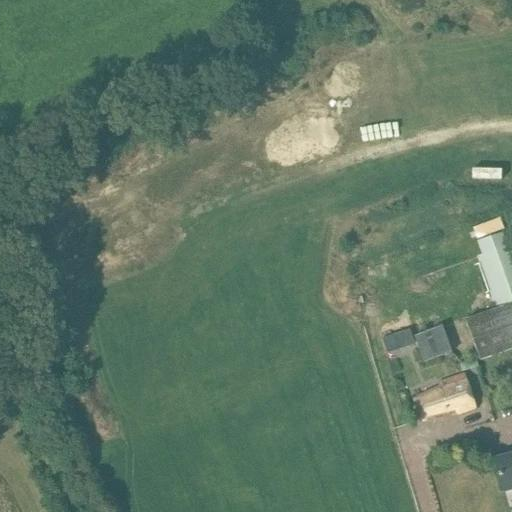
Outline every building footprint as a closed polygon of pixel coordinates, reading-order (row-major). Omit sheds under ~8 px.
[(503,217),(474,225),(477,238),(507,229),(503,217)] [(511,239),(508,229),(476,241),(481,255),(476,257),(495,308),(464,320),(465,323),(480,363),(511,350),(511,239)] [(414,336),(424,362),(438,356),(429,331),(414,336)] [(476,410),(462,373),(445,380),(447,385),(415,400),(420,420),(457,410),(458,416),(476,410)] [(31,400),(22,383),(0,394),(0,404),(4,413),(31,400)] [(511,454),(495,459),(502,484),(511,481),(511,454)]
